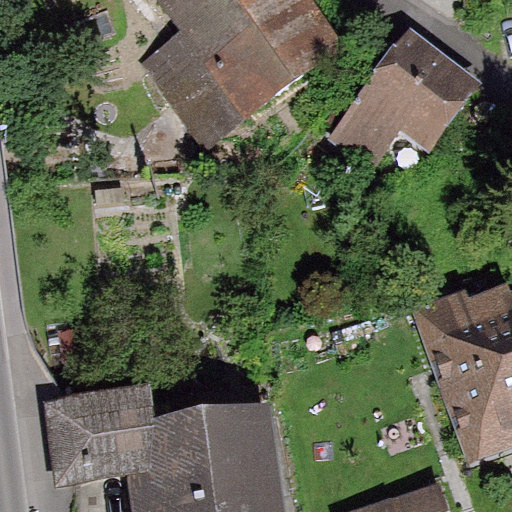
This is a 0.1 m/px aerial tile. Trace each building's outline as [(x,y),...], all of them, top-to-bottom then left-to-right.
[(212,154),(349,54),(309,0),(156,0),(184,38),(147,65),(212,154)] [(432,158),(484,88),(412,34),(331,143),(375,176),(404,138),(432,158)] [(405,310),(466,474),(511,456),(511,283),(475,297),(470,285),(405,310)] [(288,511),(274,409),(158,426),(153,393),(46,408),(58,494),(128,484),(132,511),(288,511)] [(363,511),(449,511),(442,488),(363,511)]
